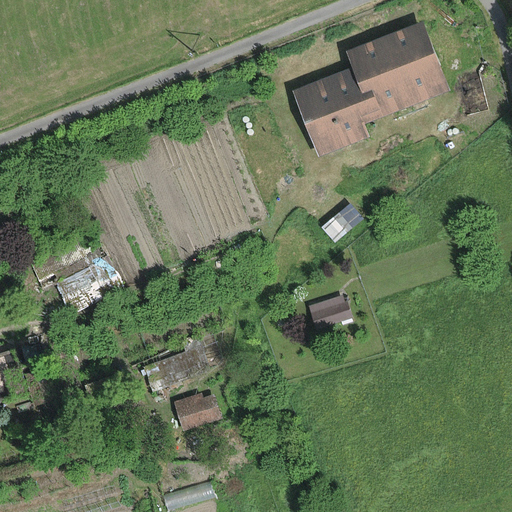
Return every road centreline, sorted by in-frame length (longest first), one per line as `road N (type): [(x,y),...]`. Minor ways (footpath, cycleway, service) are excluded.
road 1 (track): [(357,0),(25,130)]
road 2 (track): [(370,279),(511,237)]
